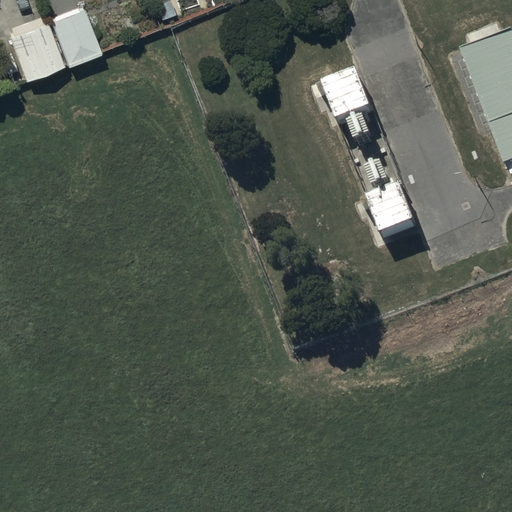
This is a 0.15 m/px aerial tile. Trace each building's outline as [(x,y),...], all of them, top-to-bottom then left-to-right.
[(81,6),(48,21),(65,64),(98,50),(81,6)] [(44,26),(6,41),(22,82),(61,67),(44,26)] [(511,35),(461,55),(506,171),(509,170),(511,178),(511,35)] [(323,87),(337,125),(371,112),(357,75),(323,87)] [(401,190),(366,204),(381,240),(416,226),(401,190)]
